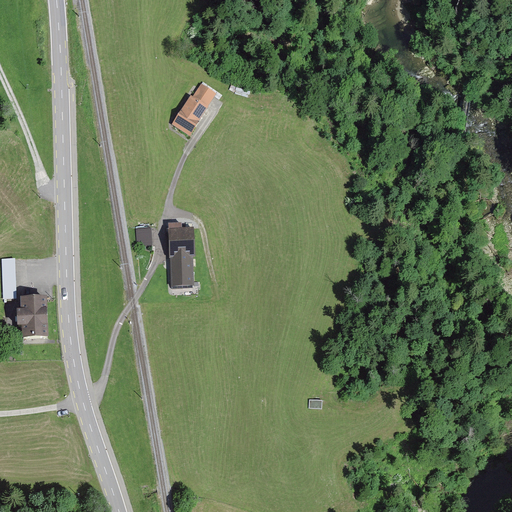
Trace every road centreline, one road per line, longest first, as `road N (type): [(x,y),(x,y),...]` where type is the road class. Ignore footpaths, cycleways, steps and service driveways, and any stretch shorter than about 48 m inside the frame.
road 1 (secondary): [(56,0),(70,333),(119,511)]
road 2 (track): [(0,72),(45,186),(64,191)]
